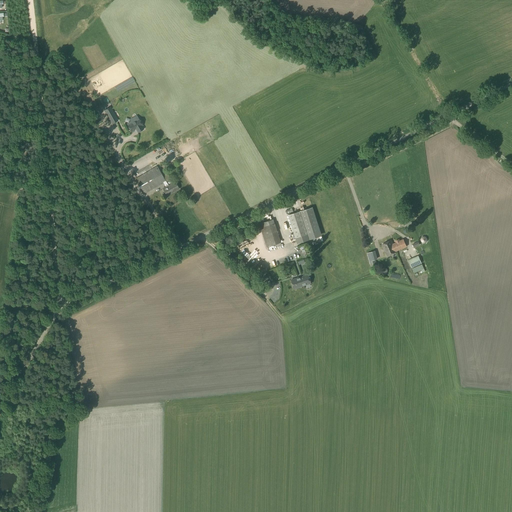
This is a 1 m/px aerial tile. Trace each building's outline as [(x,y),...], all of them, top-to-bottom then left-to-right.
[(110,107),(104,111),(112,124),(117,121),(110,107)] [(131,121),(126,124),(132,133),(136,131),(137,133),(144,129),(142,126),(143,126),(139,118),(132,122),(131,121)] [(176,141),(179,148),(185,145),(182,138),(176,141)] [(150,170),(135,179),(143,194),(163,182),(166,187),(163,189),(167,196),(179,189),(175,182),(168,185),(157,166),(149,170),(150,170)] [(297,242),(303,240),(302,237),(320,231),(313,208),(289,216),(297,242)] [(267,247),(280,243),(273,220),(259,224),(267,247)] [(391,240),(382,244),(387,256),(396,252),(396,251),(406,246),(403,239),(399,241),(399,239),(395,241),(396,242),(392,244),(391,240)] [(376,251),(367,254),(369,261),(374,260),(378,259),(376,251)] [(411,268),(422,263),(418,256),(408,260),(411,268)] [(310,285),(310,284),(311,283),(309,274),(291,280),(294,289),(306,285),(307,286),(308,287),(310,286),(310,285)]
